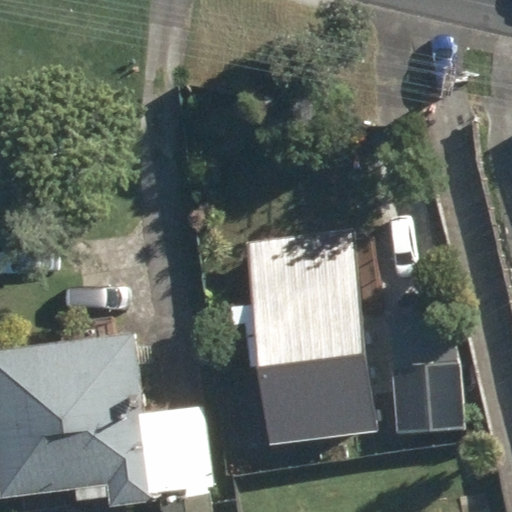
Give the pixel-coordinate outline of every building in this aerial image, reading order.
[(243,243),(269,444),(378,431),(351,230),(243,243)] [(160,498),(213,490),(217,490),(205,405),(145,415),(132,333),(0,352),(0,499),(74,489),(76,501),(107,497),(109,506),(160,498)] [(398,367),(401,435),(466,432),(462,362),(398,367)] [(422,443),(430,494),(503,483),(495,432),(422,443)] [(215,511),(213,490),(160,498),(162,511),(215,511)]
